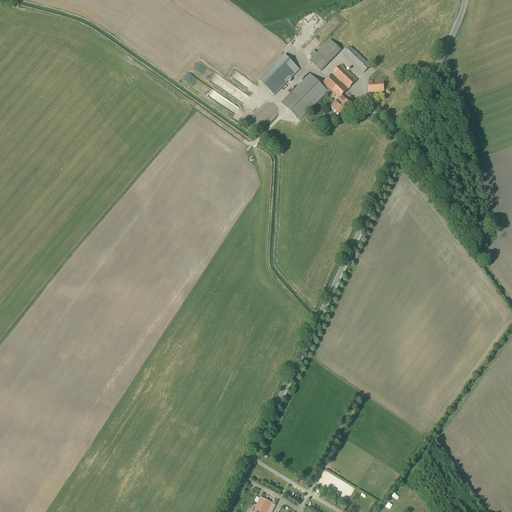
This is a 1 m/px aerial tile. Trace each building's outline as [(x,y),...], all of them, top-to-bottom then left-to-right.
[(320,72),(341,51),(330,40),(317,53),(314,50),(310,55),(312,58),(309,61),(320,72)] [(364,73),(371,66),(351,47),(344,54),(364,73)] [(274,96),(299,70),(284,55),(258,81),(274,96)] [(220,75),(200,63),(197,68),(217,81),(220,75)] [(338,100),(335,102),(331,107),(340,116),(344,111),(345,112),(351,105),(346,101),(348,99),(343,95),(357,80),(341,64),(323,83),(321,85),(310,74),(281,103),(299,121),(328,92),(329,94),(331,91),(337,98),(336,99),(338,100)] [(369,94),(384,92),(383,80),(368,82),(369,94)] [(272,511),(276,505),(260,497),(253,511),(252,511),(272,511)]
